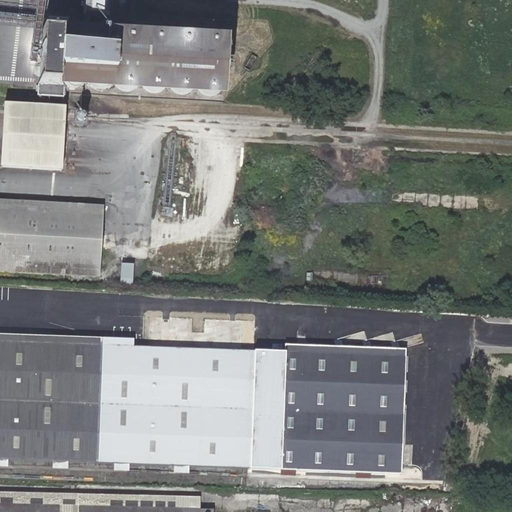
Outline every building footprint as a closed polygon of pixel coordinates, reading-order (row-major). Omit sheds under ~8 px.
[(29,0),(21,73),(32,75),(34,40),(38,0),(29,0)] [(92,0),(92,25),(118,26),(118,0),(92,0)] [(215,95),(218,90),(218,88),(218,85),(217,80),(214,75),(213,74),(215,72),(217,70),(219,68),(221,62),(221,59),(220,57),(220,54),(218,51),(216,49),(214,47),(212,45),(209,44),(206,44),(200,44),(198,45),(195,47),(193,49),(191,51),(189,48),(186,46),(182,44),(177,44),(173,44),(171,45),(167,47),(164,50),(162,48),(160,45),(157,44),(152,42),(149,42),(146,42),(143,43),(139,46),(137,49),(134,45),(130,42),(127,41),(122,40),(119,41),(116,42),(112,44),(110,46),(107,42),(103,40),(98,38),(95,38),(93,38),(90,39),(87,41),(84,43),(82,45),(79,41),(77,39),(72,36),(67,36),(64,36),(60,37),(60,29),(37,29),(37,40),(34,40),(32,75),(32,81),(31,101),(58,102),(58,92),(61,93),(63,93),(66,93),(68,93),(70,92),(73,91),(77,88),(79,91),(83,94),(86,96),(89,97),(93,97),(96,97),(99,96),(103,94),(105,92),(106,91),(110,94),(112,95),(115,97),(118,97),(123,97),(125,97),(128,96),(133,93),(135,95),(139,98),(142,99),(146,100),(150,100),(155,99),(158,97),(162,94),(164,97),(167,99),(172,101),(175,101),(179,101),(182,100),(187,97),(189,95),(191,98),(194,100),(199,102),(203,102),(208,101),(211,99),(215,95)] [(51,172),(56,109),(30,108),(0,105),(0,168),(28,171),(51,172)] [(63,110),(62,124),(71,125),(72,111),(63,110)] [(0,274),(40,277),(43,206),(0,203),(0,274)] [(43,206),(40,277),(93,280),(97,209),(43,206)] [(135,284),(136,264),(124,264),(123,283),(135,284)] [(0,462),(394,480),(399,361),(264,356),(265,347),(252,346),(251,356),(247,356),(248,323),(197,321),(195,353),(183,353),(185,321),(142,319),(140,351),(0,344),(0,462)]
